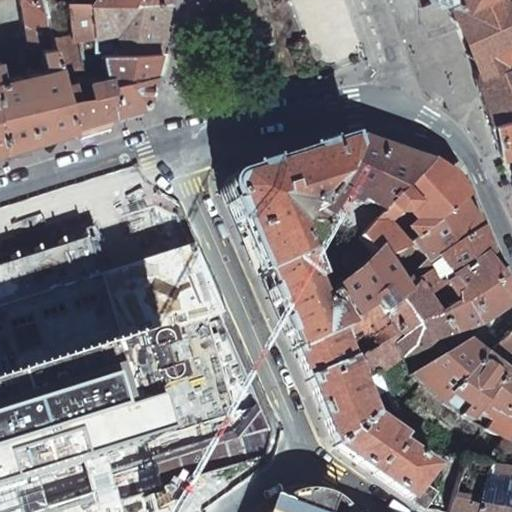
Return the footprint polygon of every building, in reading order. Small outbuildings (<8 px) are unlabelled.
[(16,0),(25,48),(28,50),(36,49),(49,44),(47,40),(41,3),(39,0),(16,0)] [(86,2),(92,35),(117,35),(117,50),(158,49),(162,24),(165,0),(142,0),(89,1),(86,2)] [(473,77),(488,124),(511,115),(511,83),(510,79),(511,78),(511,77),(511,76),(511,75),(511,0),(440,0),(442,4),(444,5),(445,7),(457,2),(460,11),(448,16),(451,20),(455,18),(466,23),(469,31),(473,40),(470,51),(465,53),(466,57),(479,52),(484,64),(471,69),(473,72),(473,77)] [(65,2),(70,37),(76,36),(92,35),(86,2),(65,2)] [(76,36),(83,76),(99,72),(95,50),(92,35),(76,36)] [(92,35),(95,50),(117,50),(117,35),(92,35)] [(70,127),(72,126),(76,135),(108,126),(105,116),(112,114),(108,85),(86,92),(83,76),(76,36),(70,37),(47,40),(49,44),(56,74),(75,75),(76,81),(58,87),(67,127),(70,127)] [(0,148),(34,138),(67,127),(58,87),(56,74),(49,44),(36,49),(41,68),(0,77),(0,148)] [(106,71),(108,85),(112,114),(142,105),(144,103),(158,49),(117,50),(95,50),(99,72),(106,71)] [(83,76),(86,92),(108,85),(106,71),(99,72),(83,76)] [(511,115),(488,124),(498,156),(511,153),(511,115)] [(223,191),(223,195),(258,276),(293,262),(301,258),(294,242),(291,238),(303,213),(311,216),(316,211),(354,141),(292,161),(230,181),(228,182),(224,187),(223,191)] [(354,141),(316,211),(345,229),(358,200),(382,150),(368,146),(354,141)] [(403,158),(382,150),(358,200),(379,214),(424,165),(403,158)] [(438,173),(424,165),(379,214),(385,218),(390,213),(393,217),(399,216),(404,214),(414,225),(405,232),(412,241),(460,199),(451,181),(438,173)] [(412,241),(408,244),(414,251),(426,266),(434,261),(471,235),(467,222),(460,199),(412,241)] [(379,214),(358,200),(345,229),(350,232),(358,236),(379,214)] [(311,216),(294,242),(301,258),(311,278),(335,253),(350,232),(345,229),(316,211),(311,216)] [(358,236),(356,239),(372,254),(378,260),(399,251),(392,239),(382,229),(389,221),(385,218),(379,214),(358,236)] [(402,229),(392,239),(399,251),(408,244),(412,241),(405,232),(402,229)] [(448,280),(479,258),(477,253),(471,235),(434,261),(426,266),(428,273),(416,281),(413,283),(421,297),(427,293),(441,284),(448,280)] [(85,238),(0,265),(0,490),(150,443),(233,416),(203,321),(219,316),(190,246),(98,277),(85,238)] [(399,251),(378,260),(385,270),(405,257),(399,251)] [(335,253),(311,278),(313,282),(322,300),(324,298),(333,290),(352,272),(335,253)] [(352,272),(333,290),(337,296),(355,321),(370,311),(376,316),(382,311),(403,296),(397,287),(385,270),(378,260),(372,254),(352,272)] [(301,258),(293,262),(305,286),(313,282),(311,278),(301,258)] [(487,270),(479,258),(448,280),(441,284),(456,293),(458,299),(459,304),(434,316),(448,336),(471,329),(511,303),(487,270)] [(293,262),(258,276),(275,315),(292,353),(333,335),(340,331),(341,331),(340,328),(334,316),(330,318),(329,314),(318,308),(315,309),(305,286),(293,262)] [(426,266),(413,275),(416,281),(428,273),(426,266)] [(408,280),(397,287),(403,296),(411,286),(408,280)] [(403,296),(382,311),(401,340),(394,347),(400,358),(412,351),(448,336),(434,316),(421,297),(413,283),(411,286),(403,296)] [(441,284),(427,293),(437,308),(458,299),(456,293),(441,284)] [(333,290),(324,298),(334,316),(340,328),(355,321),(337,296),(333,290)] [(355,321),(340,328),(341,331),(340,331),(364,381),(376,375),(400,358),(394,347),(401,340),(382,311),(376,316),(370,311),(355,321)] [(511,329),(495,345),(487,353),(511,372),(511,329)] [(333,335),(292,353),(333,448),(368,472),(408,500),(419,483),(428,470),(394,445),(398,440),(369,419),(333,335)] [(463,343),(407,377),(410,379),(417,386),(430,397),(440,406),(481,358),(477,355),(463,343)] [(481,358),(440,406),(467,423),(482,432),(504,444),(509,432),(511,426),(511,382),(505,377),(481,358)] [(410,379),(407,383),(414,389),(417,386),(410,379)] [(467,423),(440,406),(430,397),(417,386),(414,389),(395,414),(417,460),(439,458),(459,461),(487,468),(510,471),(511,467),(511,433),(509,432),(504,444),(482,432),(467,423)] [(511,511),(511,471),(510,471),(487,468),(459,461),(444,511),(511,511)] [(423,511),(434,494),(419,483),(408,500),(423,511)] [(345,511),(346,511),(342,507),(332,499),(320,494),(312,493),(301,493),(294,494),(286,497),(274,505),(267,511),(266,511),(345,511)] [(118,511),(115,502),(82,511),(118,511)]
